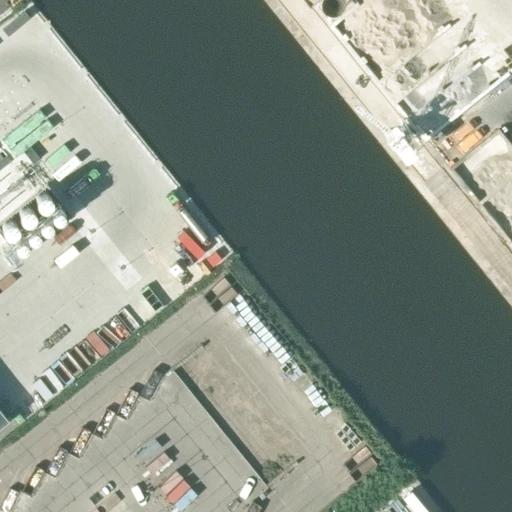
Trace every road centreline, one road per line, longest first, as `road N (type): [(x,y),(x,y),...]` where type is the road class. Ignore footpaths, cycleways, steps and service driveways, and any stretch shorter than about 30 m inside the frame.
road 1 (unknown): [(291,511),(318,487),(320,461),(225,334),(185,334),(154,353)]
road 2 (unknown): [(154,353),(0,464)]
